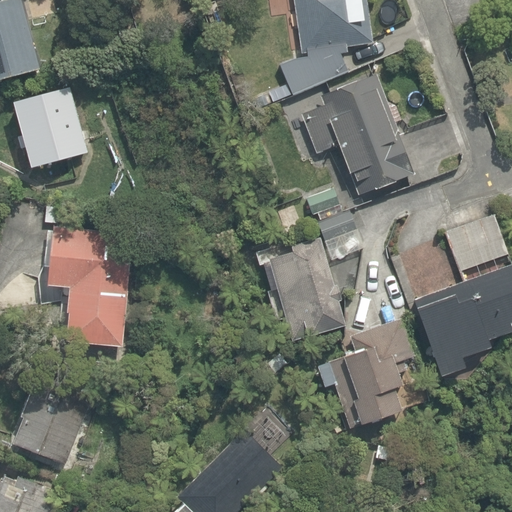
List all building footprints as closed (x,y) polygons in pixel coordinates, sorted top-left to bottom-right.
[(3,0),(0,1),(0,79),(41,69),(22,0),(3,0)] [(280,63),(293,94),(347,71),(340,52),(346,52),(345,46),(373,42),(367,0),(293,0),(301,52),(307,51),(308,56),(294,57),(280,63)] [(42,49),(46,66),(58,64),(55,47),(42,49)] [(349,173),(356,195),(412,175),(393,122),(398,121),(393,106),(386,101),(376,74),(320,94),(323,105),(300,113),(315,153),(341,144),(351,172),(349,173)] [(27,146),(32,166),(87,150),(70,87),(15,102),(24,134),(19,135),(23,147),(27,146)] [(306,198),(312,215),(339,205),(333,189),(306,198)] [(349,210),(319,221),(317,222),(332,261),(363,249),(356,228),(349,210)] [(413,300),(439,377),(466,368),(462,356),(489,346),(487,341),(511,332),(511,327),(509,319),(511,318),(511,262),(508,264),(490,211),(443,227),(462,283),(413,300)] [(67,340),(122,345),(124,327),(133,232),(124,232),(54,225),(49,284),(70,286),(67,311),(70,311),(67,340)] [(278,287),(293,339),(345,323),(338,300),(342,299),(337,283),(335,284),(320,236),(292,244),(294,250),(269,258),(270,261),(264,263),(272,289),(278,287)] [(334,382),(350,426),(402,408),(394,386),(402,383),(395,361),(415,354),(402,316),(350,334),(356,351),(317,364),(325,385),(334,382)] [(267,361),(276,371),(288,362),(280,351),(267,361)] [(14,441),(67,462),(94,393),(56,378),(53,388),(35,381),(22,414),(24,415),(14,441)] [(298,415),(305,421),(310,415),(304,409),(298,415)] [(257,498),(269,487),(266,484),(283,466),(244,427),(176,495),(184,503),(174,511),(238,511),(254,496),(257,498)] [(373,431),(377,441),(387,437),(383,427),(373,431)] [(0,511),(46,511),(56,489),(19,474),(15,484),(0,477),(0,511)]
